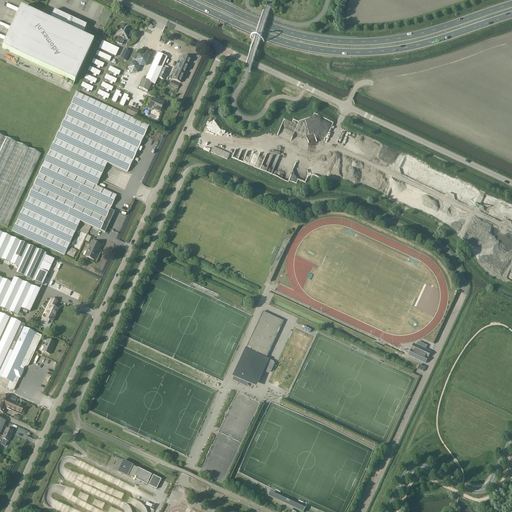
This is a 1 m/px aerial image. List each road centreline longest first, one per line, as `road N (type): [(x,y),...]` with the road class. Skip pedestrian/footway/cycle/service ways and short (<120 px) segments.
road 1 (unclassified): [(8,511),(223,48)]
road 2 (trunk): [(185,0),(270,37),(351,52),(414,46),(511,14)]
road 3 (unclassified): [(511,183),(223,48)]
road 4 (trunk): [(511,3),(372,42),(313,38),(210,0)]
road 5 (tertiary): [(511,438),(485,488),(417,466),(388,511)]
